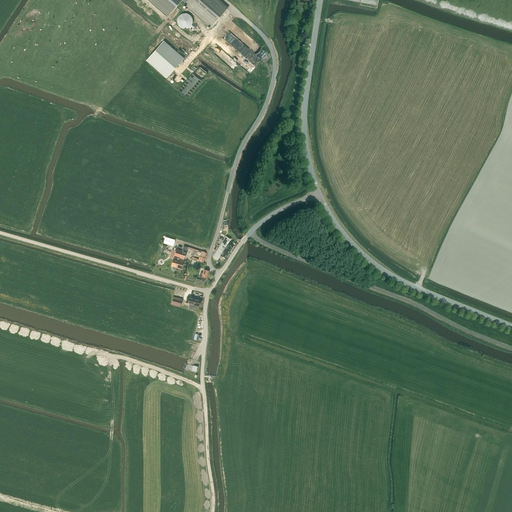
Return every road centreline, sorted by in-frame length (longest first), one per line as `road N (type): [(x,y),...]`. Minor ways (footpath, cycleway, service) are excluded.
road 1 (tertiary): [(511,326),(375,265),(317,193)]
road 2 (track): [(208,292),(0,232)]
road 3 (tertiary): [(317,193),(303,119),(319,0)]
